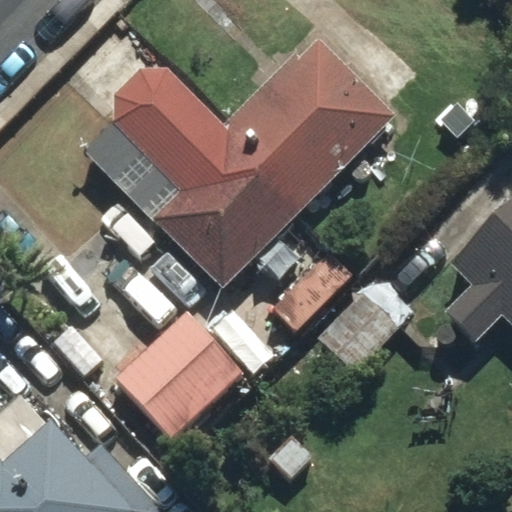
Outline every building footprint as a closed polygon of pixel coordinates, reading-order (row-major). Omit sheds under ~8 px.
[(350,51),(430,138),(443,127),(461,147),(486,124),(468,104),(461,111),(441,89),(466,67),(406,1),(350,51)] [(127,100),(122,124),(90,154),(230,298),(312,219),(408,125),(325,40),(234,129),(181,75),(149,76),(127,100)] [(511,219),(459,273),(479,294),(452,321),(485,354),(511,326),(511,219)] [(207,326),(255,377),(263,385),(290,359),(234,300),(207,326)] [(391,301),(337,352),(362,379),(416,329),(391,301)] [(255,377),(207,326),(192,311),(117,383),(179,449),(255,377)] [(171,511),(115,452),(97,469),(27,396),(0,421),(0,511),(171,511)]
